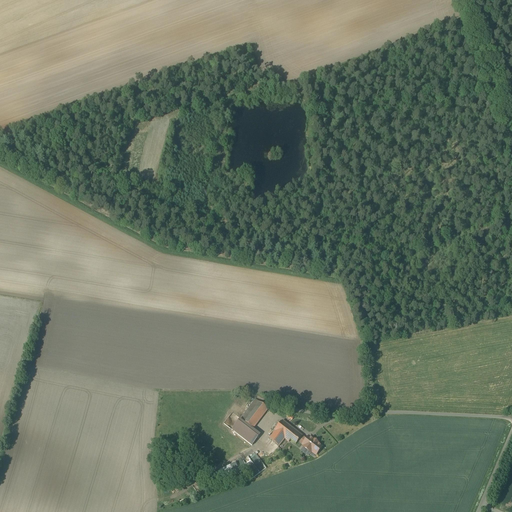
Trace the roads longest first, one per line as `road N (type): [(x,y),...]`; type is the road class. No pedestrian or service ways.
road 1 (unclassified): [(511,416),(280,404)]
road 2 (unclassified): [(511,143),(463,0)]
